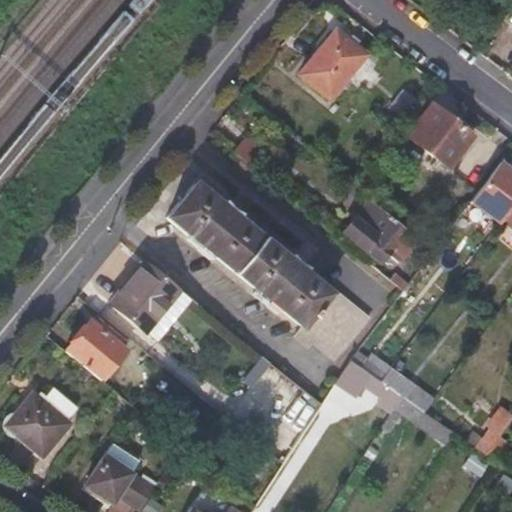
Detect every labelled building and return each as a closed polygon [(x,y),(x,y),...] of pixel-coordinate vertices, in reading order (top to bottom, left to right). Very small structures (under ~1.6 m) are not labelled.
[(329,100),(364,56),(332,31),(296,75),(329,100)] [(385,106),(400,118),(415,99),(400,87),(385,106)] [(448,168),(473,135),(430,104),(405,136),(448,168)] [(245,138),(231,154),(252,171),(265,154),(245,138)] [(502,220),(511,207),(511,172),(499,162),(469,201),(499,224),(502,220)] [(192,184),(164,217),(302,327),(294,338),(307,348),(312,342),(335,361),(368,320),(331,290),(329,293),(192,184)] [(397,263),(417,239),(369,201),(342,234),(379,264),(387,254),(397,263)] [(511,207),(502,220),(511,226),(511,207)] [(154,342),(189,300),(143,261),(108,305),(154,342)] [(394,271),(387,281),(400,292),(410,279),(404,274),(401,277),(394,271)] [(89,320),(64,351),(100,381),(125,349),(89,320)] [(373,346),(358,369),(378,383),(388,369),(394,360),(373,346)] [(272,368),(261,359),(245,378),(257,387),(272,368)] [(363,387),(393,409),(400,398),(389,390),(378,383),(358,369),(348,362),(332,385),(354,401),(363,387)] [(431,401),(388,369),(378,383),(389,390),(400,398),(422,413),(431,401)] [(37,392),(35,395),(64,419),(74,408),(50,388),(42,396),(37,392)] [(41,457),(68,423),(64,419),(35,395),(32,393),(13,415),(8,416),(5,418),(3,423),(3,428),(4,432),(7,435),(11,436),(15,437),(41,457)] [(391,411),(445,446),(452,434),(422,413),(400,398),(393,409),(391,411)] [(488,429),(474,448),(484,455),(485,456),(499,438),(511,418),(511,415),(499,406),(484,426),(488,429)] [(499,438),(485,456),(498,465),(505,455),(503,453),(509,444),(499,438)] [(129,474),(137,463),(109,445),(83,486),(111,504),(115,497),(137,511),(152,489),(129,474)]
